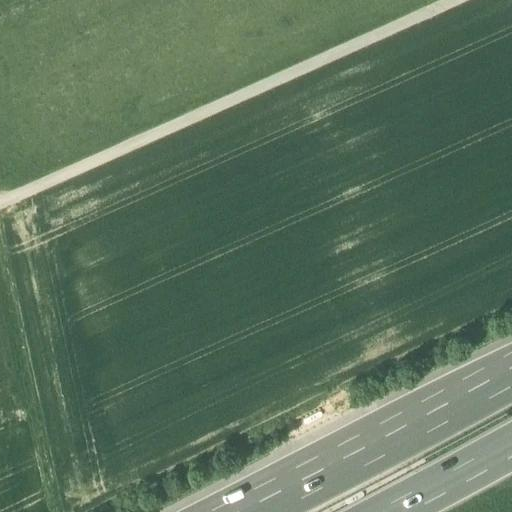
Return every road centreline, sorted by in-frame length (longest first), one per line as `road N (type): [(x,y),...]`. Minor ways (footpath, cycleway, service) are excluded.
road 1 (track): [(0,206),(461,0)]
road 2 (track): [(0,225),(55,511)]
road 3 (motorway): [(511,378),(254,511)]
road 4 (motorway): [(368,511),(511,434)]
